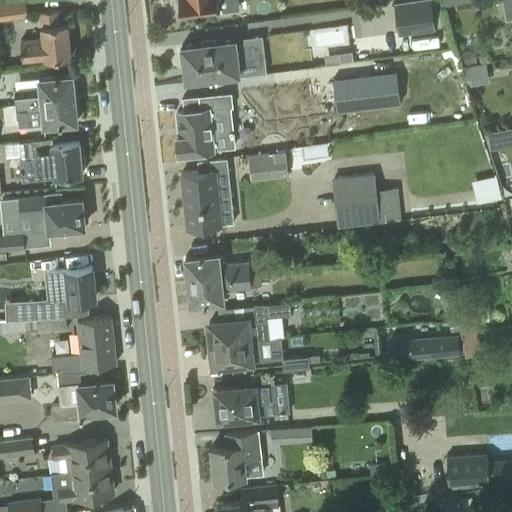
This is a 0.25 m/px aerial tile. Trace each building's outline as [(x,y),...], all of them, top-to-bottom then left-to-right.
[(178,0),(180,13),(219,8),(217,0),(178,0)] [(435,27),(431,0),(400,0),(393,1),(398,33),(435,27)] [(511,0),(502,0),(506,19),(511,18),(511,0)] [(1,4),(0,4),(0,19),(3,18),(28,15),(26,1),(1,4)] [(57,10),(40,12),(43,37),(20,39),(23,60),(50,57),(51,58),(70,56),(67,23),(59,24),(57,10)] [(182,50),(179,50),(180,64),(183,63),(185,80),(188,79),(204,77),(205,79),(235,75),(235,73),(237,72),(237,73),(239,73),(237,60),(246,59),(244,42),(235,43),(234,38),(232,38),(232,39),(183,45),(181,45),(182,50)] [(352,52),(339,54),(340,61),(353,60),(352,52)] [(396,70),(333,78),(337,111),(400,103),(396,70)] [(75,98),(72,74),(39,77),(40,87),(15,90),(16,104),(75,98)] [(235,105),(233,91),(182,97),(183,110),(177,110),(180,135),(177,135),(179,152),(214,148),(209,108),(235,105)] [(77,121),(75,98),(16,104),(18,118),(43,115),(44,125),(77,121)] [(507,127),(484,132),(490,149),(511,146),(507,127)] [(79,143),(79,141),(52,144),(51,138),(19,141),(20,154),(37,152),(39,177),(55,175),(55,176),(82,174),(80,155),(84,154),(83,144),(79,143)] [(290,149),(294,170),(316,166),(312,145),(290,149)] [(288,174),(284,150),(248,156),(251,179),(288,174)] [(198,171),(181,173),(187,228),(222,225),(221,223),(233,222),(228,170),(227,157),(208,159),(197,160),(198,171)] [(374,173),(332,177),(338,226),(380,221),(374,173)] [(41,194),(18,196),(20,215),(30,214),(32,231),(49,229),(65,227),(85,225),(84,221),(87,221),(86,210),(83,211),(83,206),(82,197),(78,198),(62,199),(61,192),(41,194)] [(22,232),(0,234),(0,249),(24,247),(22,232)] [(260,273),(259,260),(219,263),(218,253),(185,257),(188,280),(260,273)] [(300,256),(278,259),(280,271),(302,267),(300,256)] [(49,299),(23,300),(24,316),(65,315),(64,300),(69,300),(75,299),(95,297),(92,265),(72,268),(46,270),(49,299)] [(223,300),(222,290),(261,285),(260,273),(188,280),(190,304),(223,300)] [(267,338),(265,317),(291,314),(290,302),(264,304),(246,305),(247,317),(209,321),(210,329),(206,329),(207,343),(265,338),(267,338)] [(24,316),(1,317),(1,328),(1,331),(26,329),(26,331),(66,329),(65,315),(24,316)] [(116,362),(111,315),(77,319),(81,352),(50,355),(52,369),(116,362)] [(459,319),(449,321),(450,331),(460,329),(459,319)] [(457,335),(396,341),(398,359),(459,353),(457,335)] [(267,359),(265,338),(207,343),(208,358),(213,357),(214,365),(267,359)] [(309,367),(308,355),(282,358),(283,370),(309,367)] [(101,380),(100,368),(58,372),(59,386),(66,385),(68,403),(51,405),(53,418),(99,413),(99,409),(115,407),(112,379),(101,380)] [(32,396),(30,374),(7,377),(9,398),(32,396)] [(270,402),(268,384),(212,389),(213,407),(218,406),(219,419),(268,413),(267,403),(270,402)] [(290,437),(289,428),(270,429),(271,439),(290,437)] [(227,445),(211,447),(214,479),(234,476),(262,473),(257,429),(245,430),(226,432),(227,445)] [(32,436),(0,439),(0,440),(2,456),(34,451),(32,436)] [(109,466),(106,438),(53,445),(55,457),(60,456),(62,471),(109,466)] [(487,452),(446,455),(448,486),(489,483),(489,477),(511,474),(511,458),(488,460),(487,452)] [(113,493),(109,466),(62,471),(50,473),(53,498),(40,500),(40,498),(8,502),(9,511),(57,511),(66,511),(64,499),(113,493)] [(217,511),(265,511),(265,508),(265,506),(279,504),(277,484),(249,487),(250,499),(237,500),(217,502),(217,511)]
